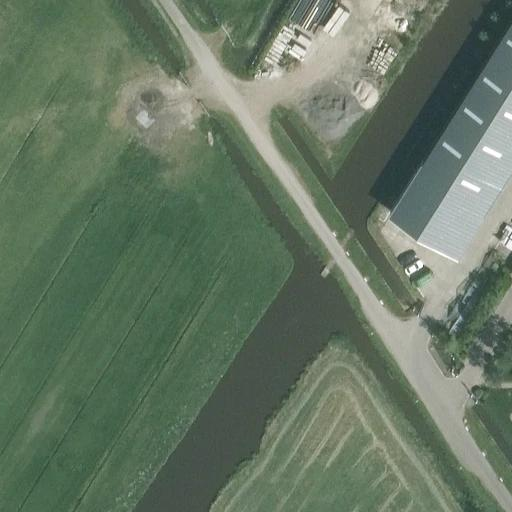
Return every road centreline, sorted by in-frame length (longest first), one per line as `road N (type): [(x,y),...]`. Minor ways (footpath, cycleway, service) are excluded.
road 1 (unclassified): [(511,508),(165,0)]
road 2 (unknown): [(410,359),(511,183)]
